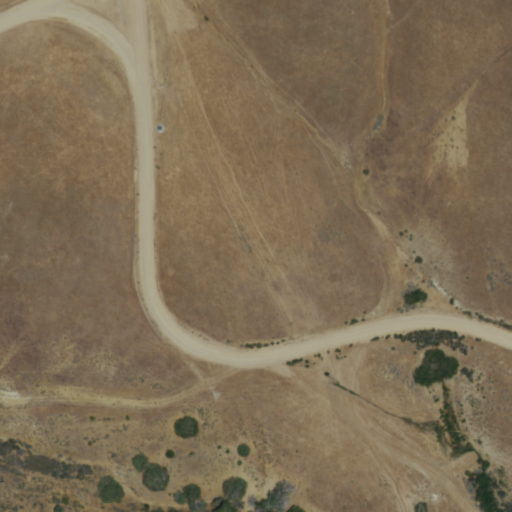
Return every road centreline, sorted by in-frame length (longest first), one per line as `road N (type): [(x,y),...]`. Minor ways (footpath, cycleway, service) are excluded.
road 1 (residential): [(471,511),(380,422),(174,324),(146,300),(129,0)]
road 2 (residential): [(198,0),(347,159),(511,299)]
road 3 (track): [(246,356),(405,317),(463,318),(511,338)]
